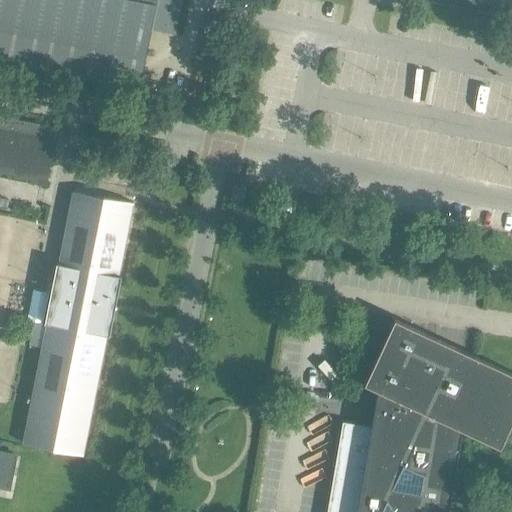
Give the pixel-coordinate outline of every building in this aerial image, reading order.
[(0,0),(0,59),(18,63),(138,88),(142,69),(151,23),(175,27),(180,0),(0,0)] [(0,116),(0,175),(46,185),(57,128),(0,116)] [(73,192),(73,193),(59,265),(57,264),(56,264),(52,285),(48,284),(47,293),(50,294),(44,324),(45,324),(46,324),(47,324),(24,443),(23,443),(23,444),(84,456),(84,455),(83,455),(107,336),(109,336),(108,337),(109,337),(121,277),(120,276),(120,277),(119,277),(133,205),(133,204),(73,192)] [(446,511),(461,428),(469,432),(499,447),(511,419),(511,372),(476,356),(394,317),(364,382),(378,389),(375,404),(384,406),(385,407),(383,414),(381,413),(379,423),(381,424),(381,427),(342,421),(326,511),(446,511)] [(0,488),(10,491),(18,453),(14,453),(0,449),(0,488)]
